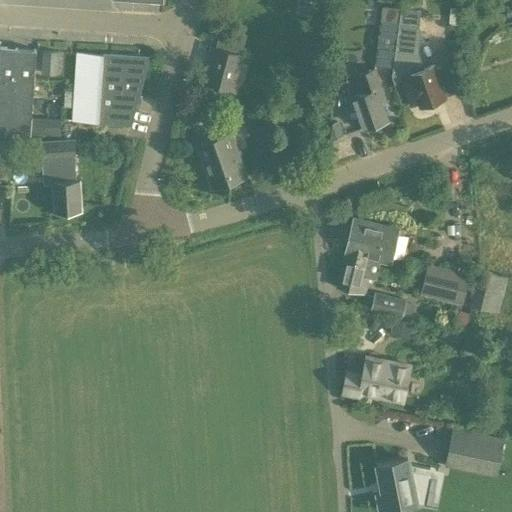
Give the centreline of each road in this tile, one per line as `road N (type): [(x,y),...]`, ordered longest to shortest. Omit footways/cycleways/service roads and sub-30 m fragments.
road 1 (unclassified): [(316,184),(342,511)]
road 2 (unclassified): [(141,231),(141,192),(186,27)]
road 3 (unclassified): [(316,184),(511,117)]
road 4 (unclassified): [(186,27),(0,16)]
road 5 (unclassified): [(141,231),(316,184)]
road 6 (unclassified): [(0,247),(141,231)]
